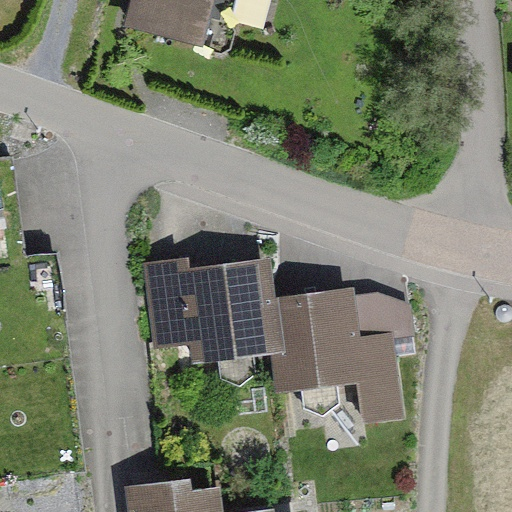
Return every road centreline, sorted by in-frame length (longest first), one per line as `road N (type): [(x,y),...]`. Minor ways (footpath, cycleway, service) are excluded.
road 1 (residential): [(496,262),(107,132)]
road 2 (residential): [(113,511),(104,422),(107,132)]
road 3 (residential): [(496,262),(470,0)]
